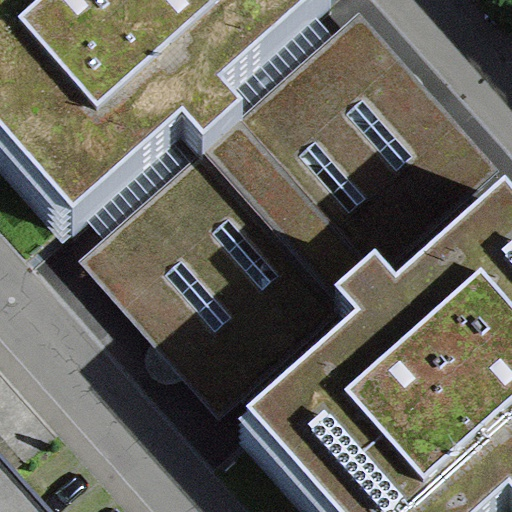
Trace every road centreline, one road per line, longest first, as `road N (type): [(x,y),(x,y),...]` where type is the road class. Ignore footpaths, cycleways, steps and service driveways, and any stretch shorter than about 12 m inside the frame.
road 1 (unclassified): [(197,511),(0,296)]
road 2 (unclassified): [(427,0),(511,98)]
